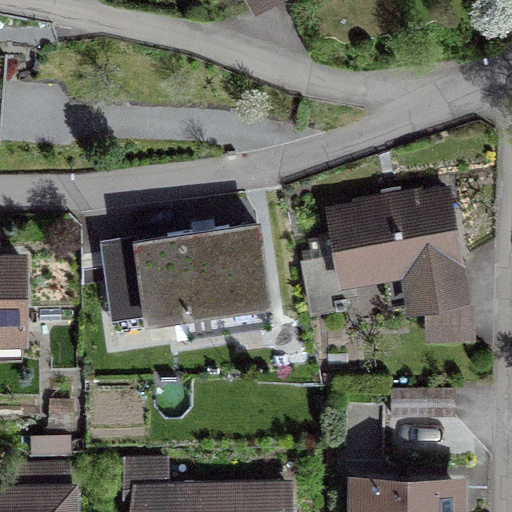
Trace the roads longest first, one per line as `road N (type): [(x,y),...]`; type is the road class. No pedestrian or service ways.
road 1 (unclassified): [(504,511),(509,74)]
road 2 (unclassified): [(0,195),(302,164),(408,118)]
road 3 (residential): [(31,0),(313,71),(408,118)]
